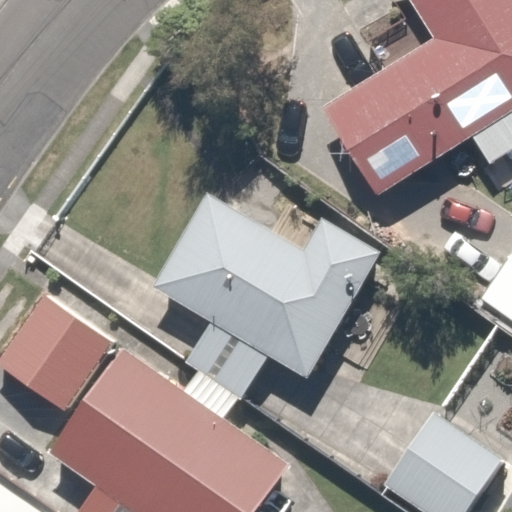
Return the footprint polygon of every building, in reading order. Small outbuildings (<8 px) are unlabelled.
[(511,0),(396,0),(433,61),(315,131),(371,225),(468,167),(484,193),(511,176),(511,0)] [(187,362),(170,389),(226,423),(249,386),(294,414),(382,275),(317,234),(301,260),(198,196),(120,320),(187,362)] [(511,357),(511,272),(470,320),(511,357)] [(0,357),(0,401),(36,429),(84,366),(27,322),(0,357)] [(271,511),(286,490),(110,374),(37,484),(79,511),(271,511)] [(424,426),(371,507),(379,511),(479,511),(502,477),(424,426)]
